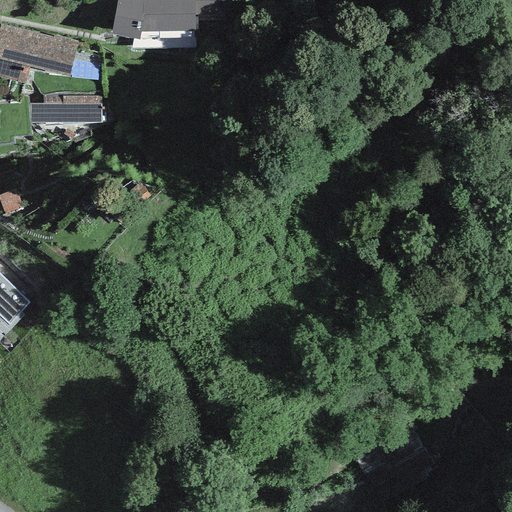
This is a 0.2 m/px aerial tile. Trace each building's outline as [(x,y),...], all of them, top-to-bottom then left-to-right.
[(117,0),(111,34),(139,40),(140,32),(195,31),(194,15),(217,15),(217,0),(117,0)] [(53,37),(0,24),(0,77),(25,84),(29,67),(69,76),(78,40),(54,34),(53,37)] [(27,97),(23,97),(23,103),(0,104),(0,144),(14,143),(14,137),(30,136),(27,97)] [(101,97),(44,97),(44,104),(30,104),(30,124),(101,124),(101,97)] [(0,338),(32,306),(0,275),(0,338)] [(435,460),(413,422),(355,455),(381,499),(427,473),(435,460)]
